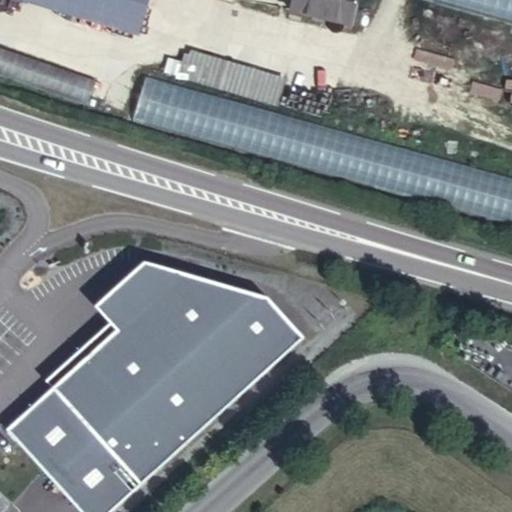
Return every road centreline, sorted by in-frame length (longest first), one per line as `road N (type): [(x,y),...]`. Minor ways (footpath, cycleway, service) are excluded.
road 1 (primary): [(511,265),(0,111)]
road 2 (primary): [(0,146),(511,296)]
road 3 (unclassified): [(511,441),(432,390),(383,376),(330,395),(202,511)]
